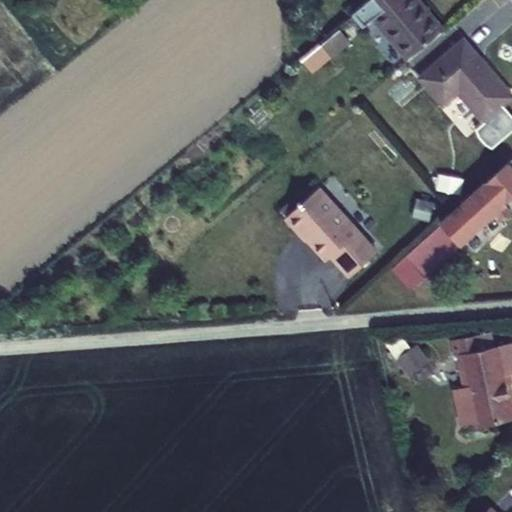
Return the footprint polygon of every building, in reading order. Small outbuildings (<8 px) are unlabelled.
[(417,0),(368,0),(353,13),(363,25),(372,17),(408,60),(443,30),(417,0)] [(474,56),(476,54),(464,41),(419,79),(443,106),(459,93),(484,123),(511,98),(511,95),(489,70),(487,71),(474,56)] [(472,233),(493,213),(505,226),(511,221),(505,215),(511,208),(511,164),(510,162),(393,268),(411,289),(472,233)] [(373,253),(313,189),(280,220),(294,234),(296,233),(323,262),(327,258),(346,278),(373,253)] [(511,402),(507,376),(511,374),(511,340),(509,327),(490,332),(488,322),(453,325),(466,386),(457,389),(463,425),(473,422),(474,429),(511,420),(511,402)] [(412,349),(423,364),(427,362),(417,345),(412,349)] [(408,375),(423,364),(412,349),(397,359),(408,375)]
